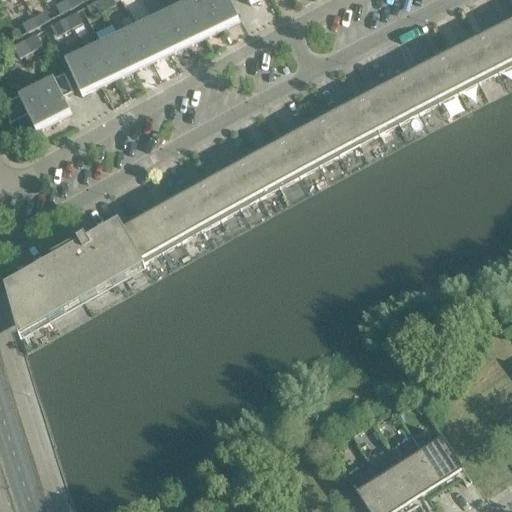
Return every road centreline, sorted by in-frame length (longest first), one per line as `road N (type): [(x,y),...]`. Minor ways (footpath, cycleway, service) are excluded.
road 1 (residential): [(8,240),(312,77)]
road 2 (residential): [(288,32),(23,176),(0,181)]
road 3 (residential): [(312,77),(460,0)]
